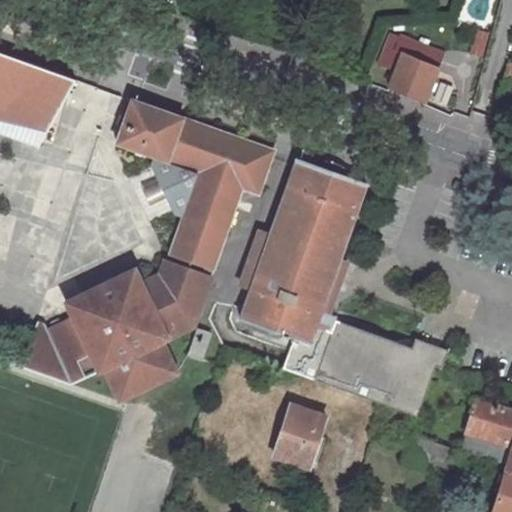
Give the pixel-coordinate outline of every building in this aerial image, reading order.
[(423,102),(441,54),(390,32),(377,64),(393,72),(387,86),(423,102)] [(0,118),(27,125),(32,120),(47,129),(75,78),(0,51),(0,118)] [(501,97),(511,100),(511,59),(501,97)] [(211,270),(240,187),(258,194),(273,149),(131,101),(119,148),(151,156),(148,163),(157,183),(164,197),(172,214),(182,218),(168,255),(211,270)] [(0,134),(39,144),(47,129),(32,120),(27,125),(0,118),(0,134)] [(239,319),(293,339),(309,344),(311,336),(319,313),(365,182),(296,158),(239,319)] [(149,204),(164,197),(157,183),(142,189),(149,204)] [(482,215),(466,210),(463,218),(479,223),(482,215)] [(106,294),(101,297),(95,300),(90,302),(83,303),(77,304),(71,304),(63,303),(70,318),(44,330),(41,324),(37,325),(21,369),(68,385),(102,369),(117,400),(174,372),(159,341),(192,327),(209,275),(163,259),(157,274),(137,285),(130,271),(123,274),(124,277),(121,282),(116,287),(112,291),(106,294)] [(123,274),(63,303),(71,304),(77,304),(83,303),(90,302),(95,300),(101,297),(106,294),(112,291),(116,287),(121,282),(124,277),(123,274)] [(327,342),(335,319),(319,313),(311,336),(327,342)] [(309,344),(293,339),(282,368),(416,416),(434,365),(441,368),(448,350),(413,338),(410,347),(393,340),(335,319),(327,342),(311,336),(309,344)] [(202,360),(210,334),(195,328),(187,354),(202,360)] [(414,335),(397,329),(393,340),(410,347),(413,338),(414,335)] [(460,449),(507,465),(492,511),(511,511),(511,411),(475,400),(460,449)] [(272,456),(308,468),(325,416),(290,403),(272,456)] [(405,461),(445,476),(454,450),(414,436),(405,461)] [(436,497),(429,511),(466,511),(467,511),(436,497)]
